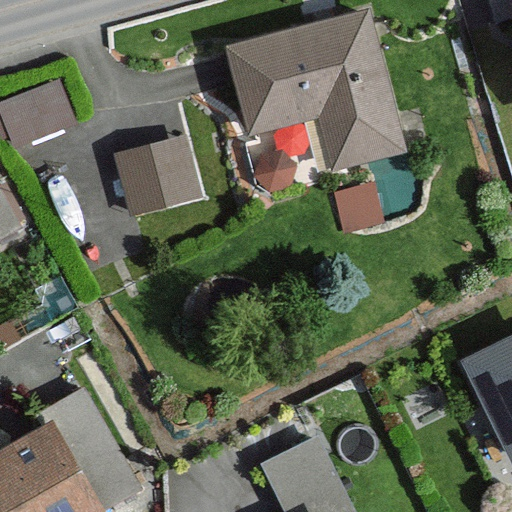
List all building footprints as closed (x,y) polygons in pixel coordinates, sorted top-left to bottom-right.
[(366,20),(220,57),(243,146),(319,127),(333,179),(402,161),(366,20)] [(76,122),(59,79),(0,103),(0,106),(16,146),(76,122)] [(129,217),(197,197),(180,139),(112,159),(129,217)] [(511,345),(461,371),(511,474),(511,345)] [(108,511),(137,495),(77,393),(35,417),(91,511),(108,511)] [(87,511),(43,434),(0,458),(0,511),(87,511)] [(358,511),(320,436),(263,465),(286,511),(358,511)]
